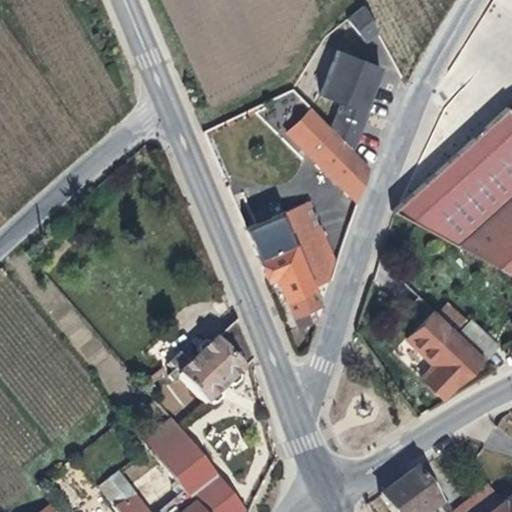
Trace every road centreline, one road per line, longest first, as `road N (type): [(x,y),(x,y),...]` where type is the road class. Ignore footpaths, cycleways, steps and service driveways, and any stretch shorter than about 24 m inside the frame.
road 1 (unclassified): [(306,426),(419,94),(477,0)]
road 2 (secondary): [(306,426),(174,102)]
road 3 (residential): [(174,102),(0,255)]
road 4 (tertiary): [(335,492),(511,386)]
